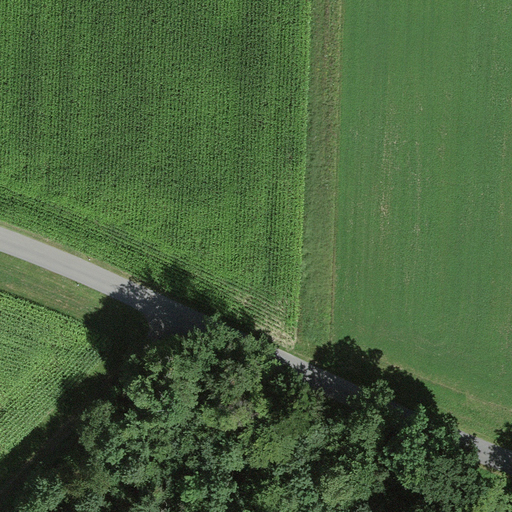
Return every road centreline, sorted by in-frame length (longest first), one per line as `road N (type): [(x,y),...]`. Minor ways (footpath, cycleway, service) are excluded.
road 1 (tertiary): [(511,461),(0,239)]
road 2 (track): [(0,495),(175,312)]
